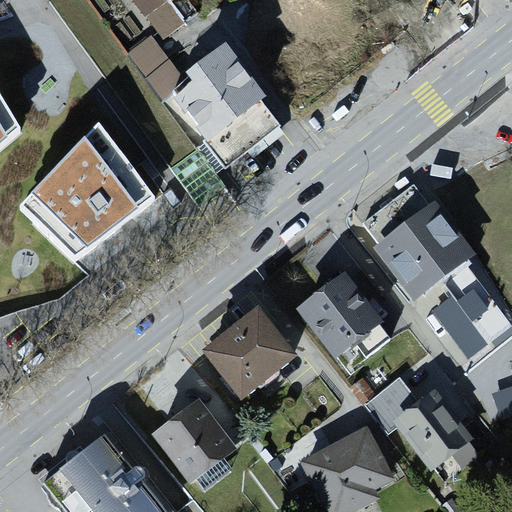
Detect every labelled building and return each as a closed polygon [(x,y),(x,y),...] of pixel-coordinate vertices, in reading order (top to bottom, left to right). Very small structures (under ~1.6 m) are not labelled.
[(178,0),(129,0),(148,24),(178,0)] [(397,0),(371,0),(380,12),(397,0)] [(409,0),(395,12),(414,35),(444,10),(436,0),(409,0)] [(157,40),(133,58),(223,177),(283,131),(223,51),(186,79),(157,40)] [(0,166),(24,145),(0,94),(0,166)] [(33,232),(79,273),(137,237),(158,213),(111,138),(98,147),(40,211),(26,220),(33,232)] [(435,207),(374,251),(415,306),(476,262),(435,207)] [(380,325),(343,278),(296,315),(333,362),(380,325)] [(478,282),(436,311),(470,359),(511,330),(478,282)] [(292,357),(254,311),(197,357),(235,403),(292,357)] [(511,387),(494,395),(505,419),(511,415),(511,387)] [(487,450),(443,396),(396,434),(440,488),(487,450)] [(234,450),(195,402),(146,441),(185,489),(234,450)] [(394,483),(368,432),(301,465),(324,511),(366,511),(382,504),(376,492),(394,483)] [(162,511),(103,439),(38,492),(54,511),(162,511)]
